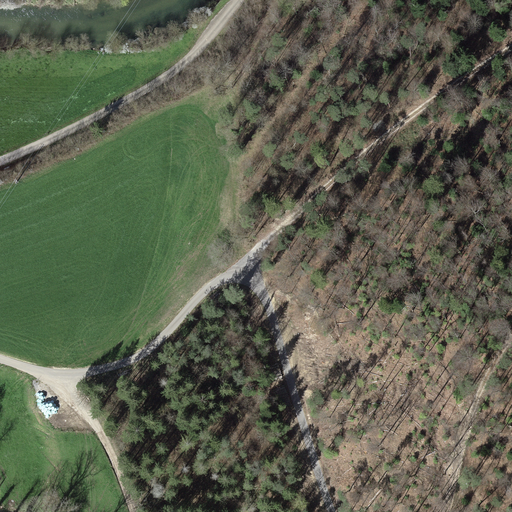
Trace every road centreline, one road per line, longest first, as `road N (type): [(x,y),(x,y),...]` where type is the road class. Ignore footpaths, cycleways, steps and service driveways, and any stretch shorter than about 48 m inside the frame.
road 1 (track): [(241,265),(355,160),(511,45)]
road 2 (unclassified): [(0,161),(168,74),(239,0)]
road 3 (track): [(241,265),(271,315),(332,511)]
road 4 (track): [(52,373),(140,355),(241,265)]
road 5 (track): [(444,511),(472,403),(511,334)]
road 6 (track): [(132,511),(109,453),(52,373)]
road 7 (track): [(230,165),(327,66)]
